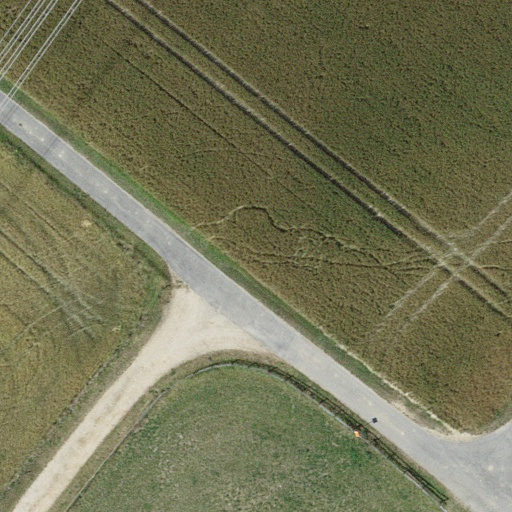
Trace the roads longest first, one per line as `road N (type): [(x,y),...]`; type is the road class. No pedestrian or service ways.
road 1 (track): [(0,108),(488,511)]
road 2 (track): [(222,290),(156,358),(34,511)]
